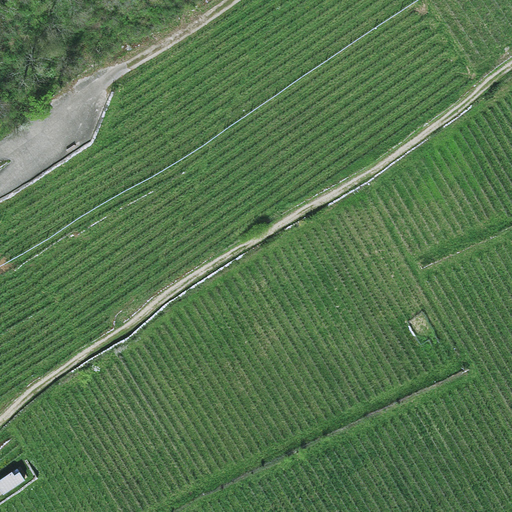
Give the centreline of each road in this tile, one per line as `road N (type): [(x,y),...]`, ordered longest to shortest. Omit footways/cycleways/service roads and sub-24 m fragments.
road 1 (track): [(0,419),(60,364),(121,330),(171,288),(356,182),(511,67)]
road 2 (track): [(67,110),(218,0)]
